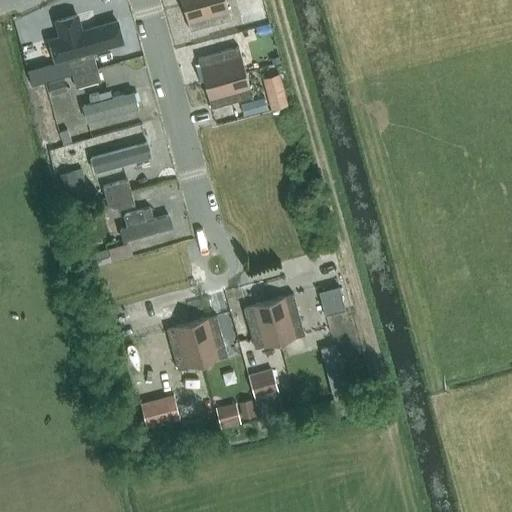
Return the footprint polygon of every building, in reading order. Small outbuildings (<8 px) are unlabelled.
[(200,0),(183,5),(190,30),(231,18),(225,0),(200,0)] [(115,15),(57,31),(64,55),(122,39),(115,15)] [(238,46),(197,57),(204,82),(245,71),(238,46)] [(93,54),(68,61),(72,74),(97,67),(93,54)] [(97,67),(72,74),(75,87),(99,80),(99,81),(100,81),(97,67)] [(204,82),(211,107),(252,96),(245,71),(204,82)] [(278,73),(263,77),(272,109),(286,105),(278,73)] [(83,107),(87,122),(143,107),(139,93),(83,107)] [(244,112),(267,106),(264,94),(242,99),(244,112)] [(77,130),(82,149),(103,143),(101,134),(92,136),(90,127),(77,130)] [(77,158),(73,142),(48,150),(53,165),(77,158)] [(89,159),(93,173),(151,158),(147,144),(89,159)] [(127,178),(126,178),(126,179),(102,185),(106,198),(131,191),(127,178)] [(133,204),(134,204),(131,191),(106,198),(109,210),(133,204)] [(133,222),(117,226),(121,242),(176,228),(173,215),(157,219),(154,210),(131,216),(133,222)] [(107,248),(87,254),(91,267),(111,260),(107,248)] [(304,334),(293,293),(268,299),(279,341),(304,334)] [(268,299),(243,306),(255,347),(279,341),(268,299)] [(227,355),(216,314),(191,321),(202,362),(227,355)] [(191,321),(166,328),(178,369),(202,362),(191,321)] [(341,370),(333,344),(319,347),(327,374),(341,370)] [(248,376),(254,398),(278,392),(272,369),(248,376)] [(173,393),(140,402),(147,427),(179,418),(173,393)] [(251,396),(237,400),(241,416),(256,412),(251,396)]
